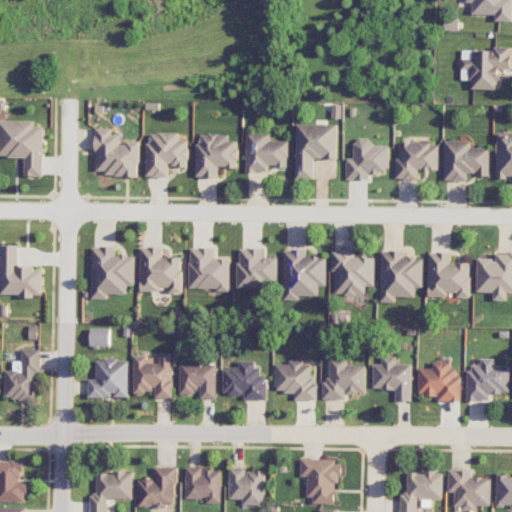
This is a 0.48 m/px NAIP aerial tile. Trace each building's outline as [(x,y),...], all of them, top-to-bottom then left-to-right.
[(472,14),(495,14),(495,21),(511,20),(511,0),(468,0),(469,2),(472,2),(472,14)] [(511,49),(462,48),(462,80),(471,80),(471,89),(499,89),(499,69),(511,69),(511,49)] [(43,176),(44,126),(35,126),(35,121),(0,119),(0,156),(24,157),(24,176),(43,176)] [(314,178),(315,158),(338,159),(338,124),(297,123),(296,178),(314,178)] [(139,142),(120,142),(120,134),(112,134),(112,129),(96,128),(95,174),(138,175),(139,142)] [(169,177),(169,166),(188,166),(188,140),(179,140),(179,133),(147,132),(146,176),(169,177)] [(511,132),(498,133),(497,177),(511,177),(511,132)] [(289,141),(269,140),(270,133),(246,133),(246,172),(270,172),(270,167),(289,167),(289,141)] [(218,177),(219,167),(238,167),(238,141),(228,141),(228,134),(197,134),(196,177),(218,177)] [(347,180),(369,180),(369,173),(390,173),(390,145),(373,145),(373,137),(355,138),(355,158),(346,158),(347,180)] [(491,148),(472,147),(472,141),(445,140),(445,180),(469,181),(469,175),(490,175),(491,148)] [(440,142),(398,142),(398,179),(419,179),(419,171),(440,171),(440,142)] [(19,245),(1,245),(0,276),(0,294),(21,294),(21,296),(42,297),(43,268),(18,267),(19,245)] [(135,285),(136,255),(116,255),(116,247),(93,246),(92,298),(108,298),(108,293),(127,294),(128,285),(135,285)] [(140,247),(140,291),(160,291),(160,287),(169,287),(169,293),(182,293),(182,257),(163,257),(163,247),(140,247)] [(230,259),(214,258),(215,248),(190,247),(189,289),(230,289),(230,259)] [(278,257),(264,257),(264,248),(239,248),(238,288),(269,289),(269,281),(278,281),(278,257)] [(327,286),(327,256),(307,256),(307,250),(285,249),(284,300),(299,300),(299,295),(319,296),(319,285),(327,286)] [(375,257),(356,257),(356,250),(334,250),(334,294),(367,294),(367,286),(375,286),(375,257)] [(381,302),(396,302),(396,296),(416,297),(416,287),(424,287),(424,258),(405,257),(405,250),(382,250),(381,302)] [(429,295),(458,295),(458,297),(471,297),(471,263),(452,263),(452,252),(430,252),(429,295)] [(511,292),(511,252),(497,252),(496,259),(478,258),(477,292),(494,292),(494,300),(508,301),(508,293),(511,292)] [(90,345),(110,346),(111,329),(91,328),(90,345)] [(41,349),(23,349),(23,361),(14,361),(14,370),(5,370),(5,399),(36,400),(37,373),(41,373),(41,349)] [(172,398),(173,353),(161,353),(160,363),(147,363),(147,356),(135,356),(134,392),(155,392),(155,397),(172,398)] [(412,364),(397,364),(397,357),(383,356),(383,364),(374,364),(374,389),(396,389),(396,400),(412,400),(412,364)] [(367,365),(349,365),(349,358),(331,358),(330,380),(323,380),(323,399),(346,399),(346,393),(366,393),(367,365)] [(129,397),(129,359),(97,359),(96,379),(89,378),(88,396),(114,397),(114,396),(129,397)] [(510,366),(496,366),(496,359),(482,359),(482,365),(468,365),(468,400),(490,400),(490,393),(510,394),(510,366)] [(462,401),(462,376),(457,376),(457,368),(451,368),(451,360),(434,360),(434,368),(419,368),(419,394),(438,394),(438,401),(462,401)] [(267,400),(268,375),(261,375),(261,368),(256,367),(256,361),(240,361),(240,368),(224,368),(224,394),(244,394),(244,399),(267,400)] [(294,400),(318,400),(318,382),(312,381),(312,362),(289,361),(289,364),(276,364),(276,392),(295,392),(294,400)] [(181,394),(199,393),(199,398),(218,398),(217,363),(180,364),(181,394)] [(0,500),(26,502),(27,481),(22,481),(23,461),(0,459),(0,500)] [(334,504),(335,483),(342,483),(343,461),(301,459),(300,476),(309,476),(309,503),(334,504)] [(176,467),(155,466),(154,479),(138,479),(138,506),(175,507),(176,467)] [(221,503),(221,470),(203,470),(203,467),(186,467),(186,498),(207,498),(207,503),(221,503)] [(229,499),(242,499),(242,505),(265,505),(264,471),(246,471),(246,468),(229,468),(229,499)] [(491,505),(492,478),(472,477),(472,470),(449,470),(448,491),(455,492),(454,508),(476,509),(476,505),(491,505)] [(399,511),(419,511),(420,505),(431,505),(431,499),(443,499),(444,472),(407,471),(407,493),(400,493),(399,511)] [(97,472),(96,494),(90,494),(89,511),(108,511),(109,498),(133,498),(133,472),(97,472)] [(511,475),(496,476),(496,507),(511,507),(511,475)]
